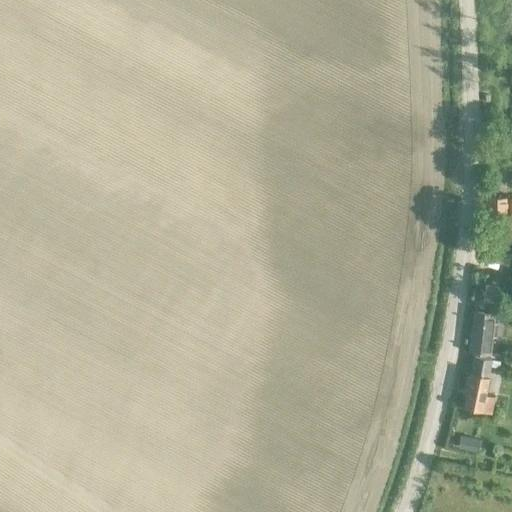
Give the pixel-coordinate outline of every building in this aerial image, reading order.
[(511,197),(486,198),(485,218),(504,218),(504,215),(511,215),(511,197)] [(509,317),(510,306),(498,304),(497,315),(509,317)] [(493,337),(494,325),(491,324),(492,314),(474,312),(468,351),(487,354),(489,337),(493,337)] [(495,368),(496,362),(473,357),(462,407),(490,413),(493,396),(485,395),(491,367),(495,368)] [(460,437),(458,448),(476,452),(478,440),(460,437)]
